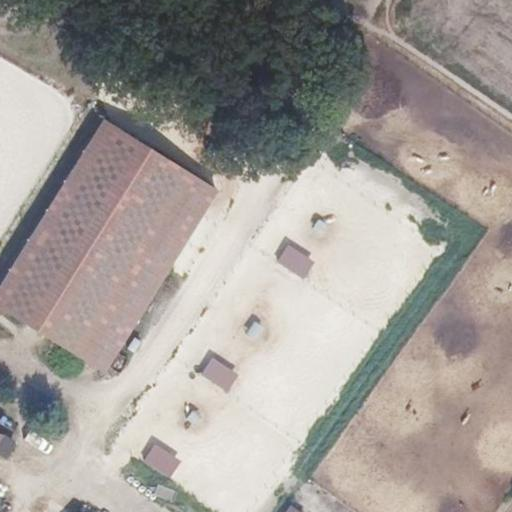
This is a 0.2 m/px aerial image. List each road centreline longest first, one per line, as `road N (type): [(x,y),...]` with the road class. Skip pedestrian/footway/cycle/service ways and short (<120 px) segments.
road 1 (track): [(273,511),(465,237),(319,145)]
road 2 (track): [(258,181),(70,465),(39,488),(24,511)]
road 3 (track): [(0,9),(258,181)]
road 4 (track): [(511,111),(380,24),(396,0)]
road 5 (track): [(258,181),(279,196),(377,71)]
